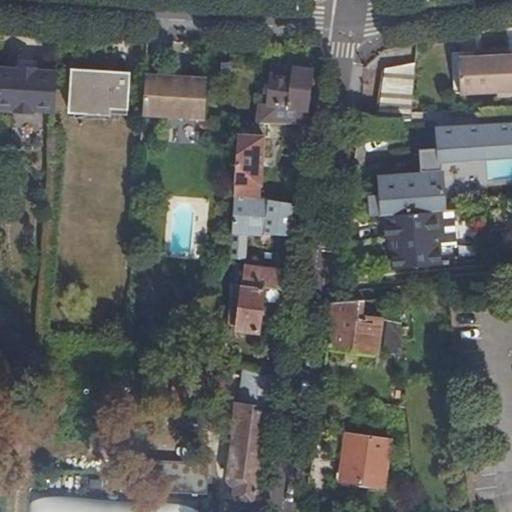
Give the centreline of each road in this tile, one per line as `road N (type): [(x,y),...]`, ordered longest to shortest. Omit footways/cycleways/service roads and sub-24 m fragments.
road 1 (residential): [(348,23),(279,511)]
road 2 (residential): [(0,1),(348,23)]
road 3 (residential): [(348,23),(498,0)]
